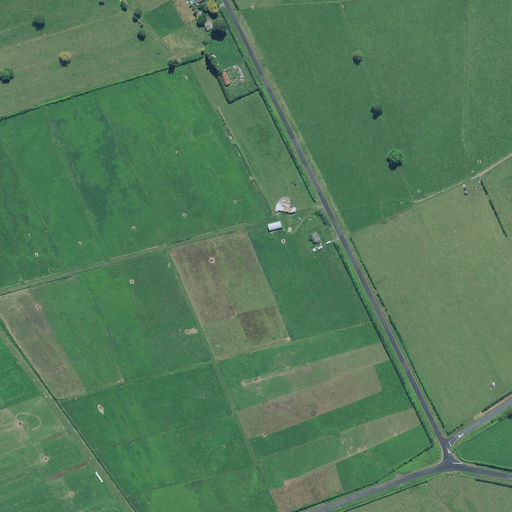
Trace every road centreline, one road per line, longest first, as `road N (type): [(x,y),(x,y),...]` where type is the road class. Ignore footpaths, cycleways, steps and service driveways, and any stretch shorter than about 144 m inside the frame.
road 1 (unclassified): [(445,445),(225,0)]
road 2 (unclassified): [(312,511),(452,468)]
